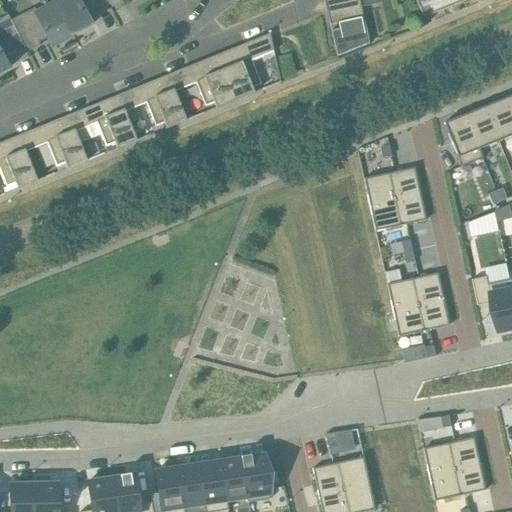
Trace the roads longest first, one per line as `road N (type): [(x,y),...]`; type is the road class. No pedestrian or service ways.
road 1 (residential): [(281,419),(0,451)]
road 2 (residential): [(0,109),(196,18)]
road 3 (residential): [(343,397),(511,350)]
road 4 (residential): [(487,398),(405,411),(343,397)]
